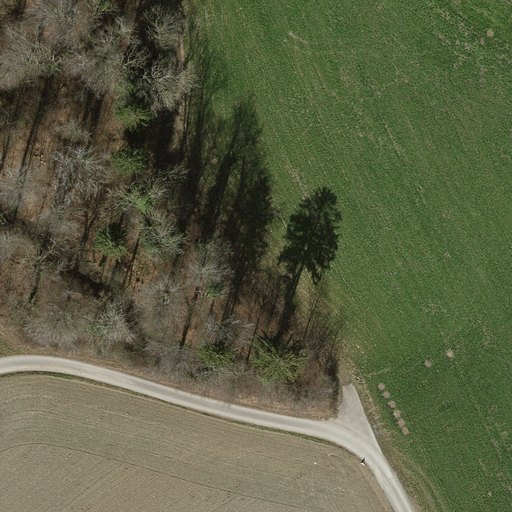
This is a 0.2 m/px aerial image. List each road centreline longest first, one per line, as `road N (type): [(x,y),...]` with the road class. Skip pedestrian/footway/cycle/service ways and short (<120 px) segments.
road 1 (track): [(353,438),(336,364),(254,284),(207,210),(186,140),(171,0)]
road 2 (track): [(0,366),(49,363),(353,438),(405,511)]
